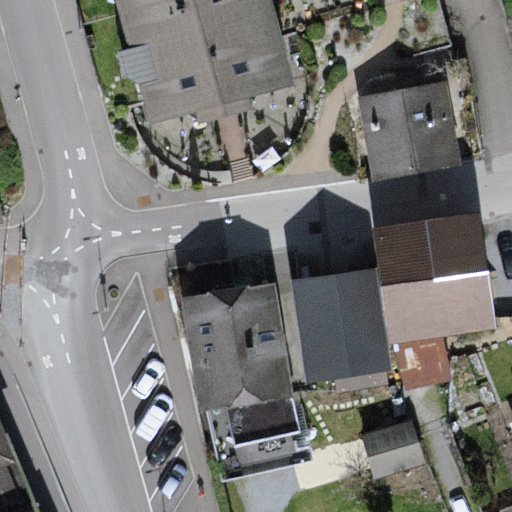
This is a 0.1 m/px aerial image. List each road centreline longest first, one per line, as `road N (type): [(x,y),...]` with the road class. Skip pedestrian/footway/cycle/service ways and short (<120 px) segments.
road 1 (residential): [(511,181),(83,239)]
road 2 (residential): [(40,266),(129,511)]
road 3 (residential): [(25,0),(83,239)]
